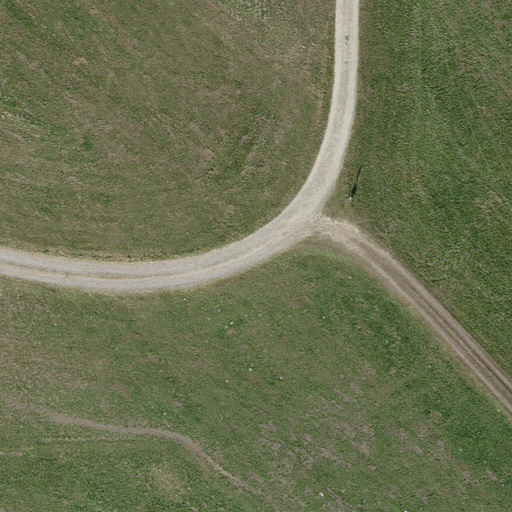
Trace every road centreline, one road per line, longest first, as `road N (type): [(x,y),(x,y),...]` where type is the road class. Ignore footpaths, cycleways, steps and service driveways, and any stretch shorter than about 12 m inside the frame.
road 1 (track): [(0,262),(27,272),(172,278),(263,247),(308,219),(346,109),(347,0)]
road 2 (track): [(511,398),(379,257),(308,219)]
